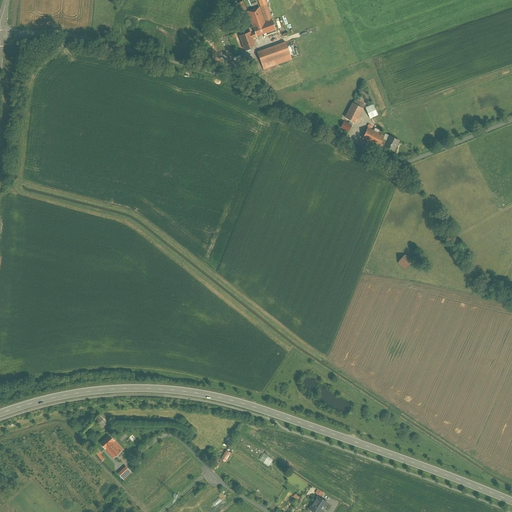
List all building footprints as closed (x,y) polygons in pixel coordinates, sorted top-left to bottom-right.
[(272,20),(264,0),(258,0),(266,22),(272,20)] [(246,9),(242,1),(237,4),(241,12),(246,9)] [(259,7),(248,12),(253,26),(264,22),(259,7)] [(264,22),(253,26),(256,36),(275,30),(272,20),(266,22),(264,22)] [(250,32),(239,36),(244,49),(255,45),(252,38),(256,36),(255,32),(250,33),(250,32)] [(286,42),(257,52),(263,69),(292,59),(286,42)] [(363,108),(353,103),(345,117),(355,123),(363,108)] [(375,104),(367,107),(371,118),(379,115),(375,104)] [(352,123),(344,120),(340,129),(347,133),(352,123)] [(384,136),(367,128),(362,138),(379,146),(381,143),(383,139),(384,137),(384,136)] [(399,140),(389,136),(387,141),(385,145),(384,146),(394,150),(399,140)] [(405,254),(398,263),(405,269),(413,261),(405,254)] [(107,422),(101,415),(94,420),(100,428),(107,422)] [(109,435),(100,443),(105,448),(114,441),(109,435)] [(122,450),(114,441),(105,448),(113,458),(122,450)] [(104,459),(96,450),(93,453),(101,462),(104,459)] [(231,453),(226,450),(220,459),(225,462),(231,453)] [(266,455),(261,461),(269,467),(274,460),(266,455)] [(127,466),(120,472),(126,479),(133,473),(127,466)] [(316,493),(323,497),(325,492),(318,489),(316,493)] [(320,511),(327,502),(318,496),(309,510),(313,511),(320,511)] [(215,506),(222,501),(219,497),(212,503),(215,506)]
